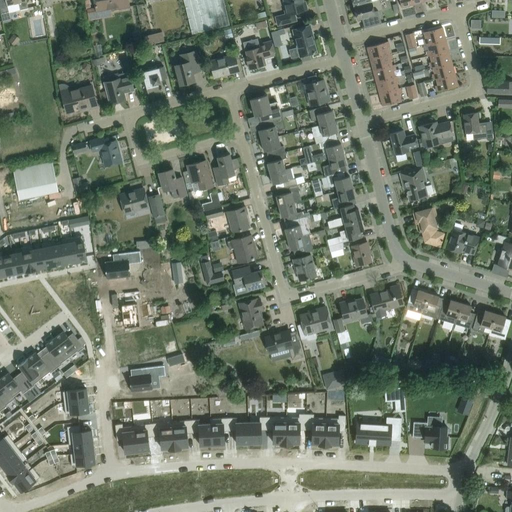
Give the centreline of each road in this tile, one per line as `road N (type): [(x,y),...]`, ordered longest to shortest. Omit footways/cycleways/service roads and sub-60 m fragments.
road 1 (residential): [(402,259),(285,297),(241,134)]
road 2 (residential): [(361,122),(477,91),(455,11)]
road 3 (residential): [(468,470),(284,462)]
road 4 (residential): [(284,462),(113,473)]
road 5 (residential): [(290,497),(458,496)]
road 6 (residential): [(241,134),(142,157),(129,117)]
road 7 (residential): [(402,259),(361,122)]
road 8 (residential): [(170,511),(290,497)]
road 9 (residential): [(228,90),(344,59)]
